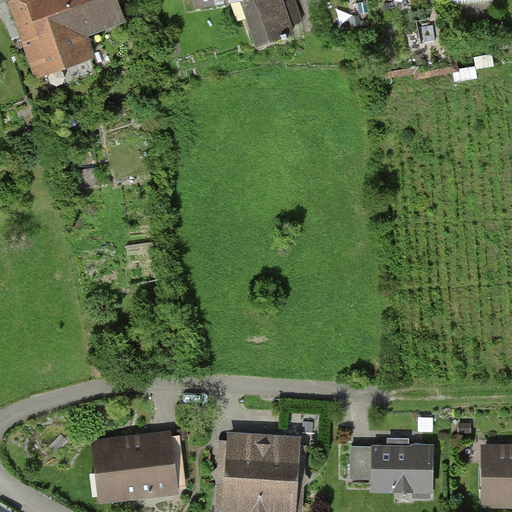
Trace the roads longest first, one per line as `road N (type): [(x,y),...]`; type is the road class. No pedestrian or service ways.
road 1 (residential): [(0,423),(130,383),(392,396)]
road 2 (track): [(511,392),(392,396)]
